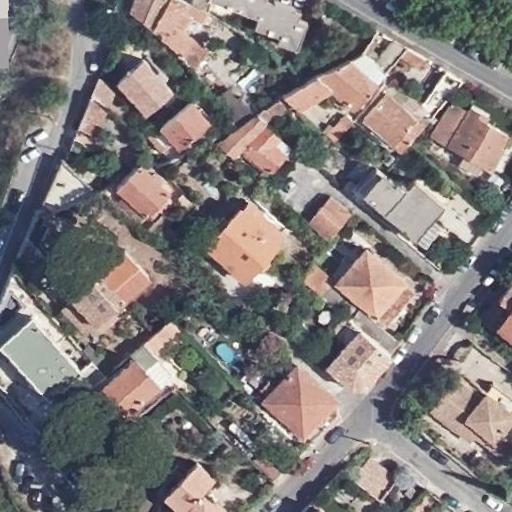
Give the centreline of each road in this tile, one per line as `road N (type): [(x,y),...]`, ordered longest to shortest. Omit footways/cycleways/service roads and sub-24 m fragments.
road 1 (residential): [(77,0),(76,92),(0,272)]
road 2 (residential): [(511,217),(361,412)]
road 3 (residential): [(365,0),(511,84)]
road 4 (residential): [(492,511),(361,412)]
road 5 (residential): [(361,412),(263,511)]
